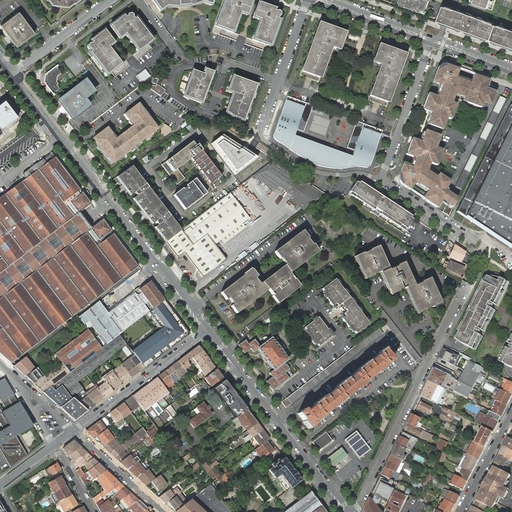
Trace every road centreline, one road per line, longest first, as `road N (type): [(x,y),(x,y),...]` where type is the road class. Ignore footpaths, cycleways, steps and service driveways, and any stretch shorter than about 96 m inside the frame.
road 1 (secondary): [(207,329),(12,74)]
road 2 (residential): [(306,0),(262,136),(314,171),(380,180)]
road 3 (residential): [(354,511),(464,290)]
road 4 (secondary): [(346,511),(207,329)]
road 5 (residential): [(207,329),(73,430)]
road 6 (residential): [(431,38),(380,180)]
road 7 (residential): [(109,0),(12,74)]
road 8 (residential): [(73,430),(162,511)]
